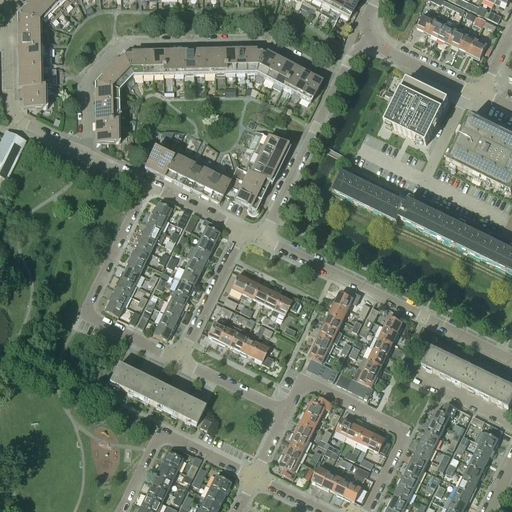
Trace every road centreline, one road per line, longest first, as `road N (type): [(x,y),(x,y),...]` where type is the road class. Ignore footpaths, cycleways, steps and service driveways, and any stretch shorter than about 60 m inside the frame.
road 1 (residential): [(85,158),(84,82),(121,45),(247,41),(337,82)]
road 2 (residential): [(511,361),(261,239)]
road 3 (residential): [(178,360),(83,314),(148,186)]
road 4 (residential): [(284,414),(301,382),(406,434),(366,511)]
road 5 (residential): [(85,158),(6,115),(8,0)]
road 6 (residential): [(122,511),(160,432),(253,476)]
road 7 (residential): [(261,239),(337,82)]
road 8 (residential): [(242,231),(178,360)]
road 9 (tertiary): [(482,94),(371,40)]
